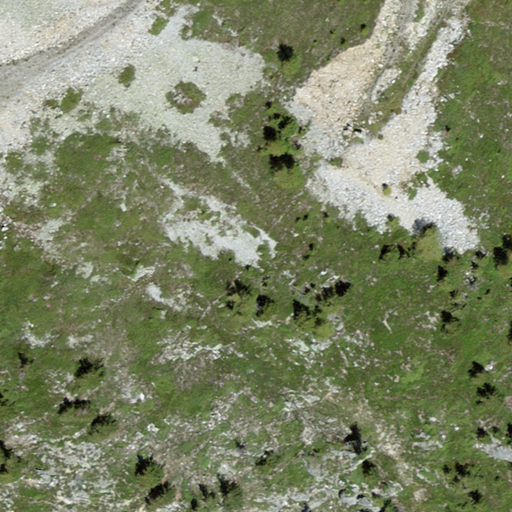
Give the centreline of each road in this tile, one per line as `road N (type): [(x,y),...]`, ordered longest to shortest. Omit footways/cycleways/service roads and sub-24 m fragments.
road 1 (track): [(444,0),(397,94),(375,108),(367,105),(367,80),(409,0)]
road 2 (track): [(132,0),(101,28),(0,83)]
